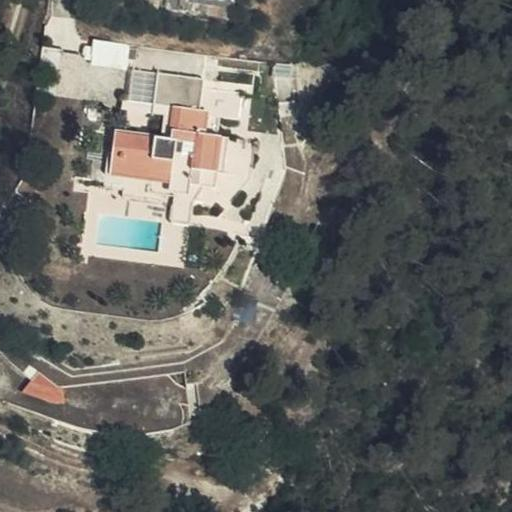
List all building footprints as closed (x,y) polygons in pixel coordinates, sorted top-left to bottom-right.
[(94,41),(84,39),(81,55),(92,57),(94,41)] [(95,41),(94,63),(129,64),(130,42),(95,41)] [(144,61),(139,95),(168,99),(167,108),(164,131),(112,125),(109,144),(102,143),(100,164),(124,166),(124,160),(147,163),(146,167),(171,170),(172,163),(193,166),(192,173),(218,177),(219,177),(222,162),(230,163),(235,127),(223,125),(226,107),(240,109),(243,87),(257,89),(259,77),(144,61)] [(168,99),(139,95),(110,91),(109,100),(167,108),(168,99)] [(217,181),(218,177),(192,173),(193,166),(172,163),(171,170),(146,167),(147,163),(124,160),(124,166),(100,164),(97,183),(176,194),(172,218),(190,221),(194,194),(204,179),(217,181)]
